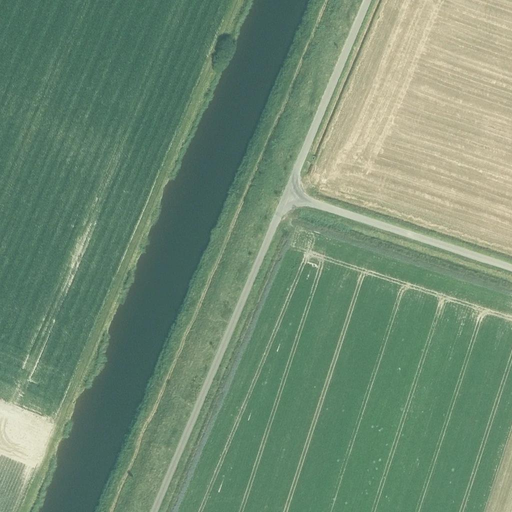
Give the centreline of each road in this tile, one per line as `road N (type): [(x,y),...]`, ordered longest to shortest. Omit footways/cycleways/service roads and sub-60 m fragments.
road 1 (unclassified): [(154,511),(287,192)]
road 2 (unclassified): [(511,266),(287,192)]
road 3 (unclassified): [(287,192),(368,0)]
